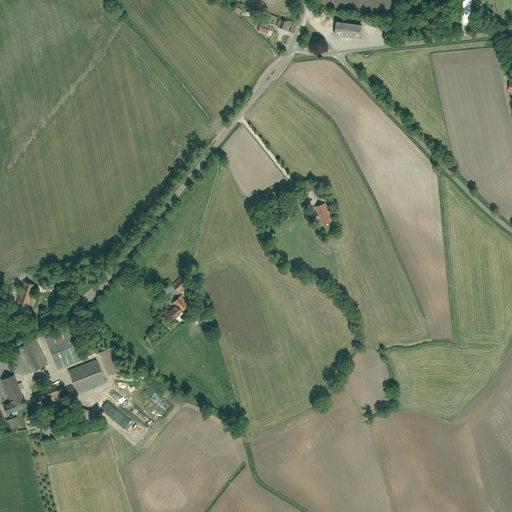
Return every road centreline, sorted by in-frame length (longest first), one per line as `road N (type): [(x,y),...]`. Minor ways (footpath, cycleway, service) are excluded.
road 1 (unclassified): [(291,48),(100,287),(64,317),(0,345)]
road 2 (unclassified): [(511,232),(334,52)]
road 3 (unclassified): [(334,52),(511,32)]
